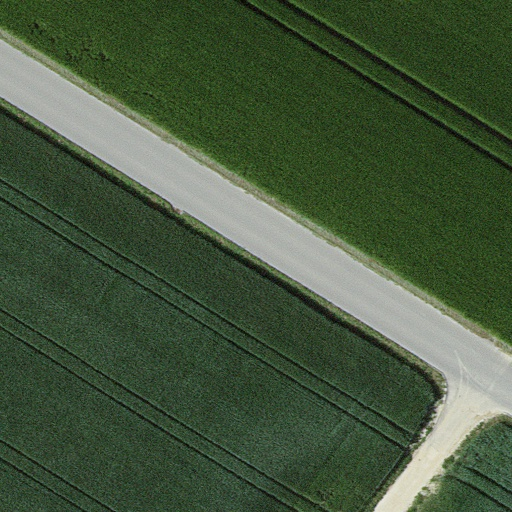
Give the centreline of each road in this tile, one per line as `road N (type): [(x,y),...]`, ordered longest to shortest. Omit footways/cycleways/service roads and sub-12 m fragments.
road 1 (unclassified): [(511,384),(0,64)]
road 2 (track): [(491,371),(383,511)]
